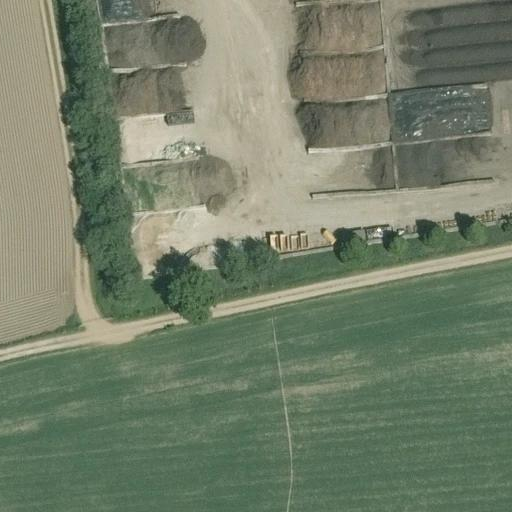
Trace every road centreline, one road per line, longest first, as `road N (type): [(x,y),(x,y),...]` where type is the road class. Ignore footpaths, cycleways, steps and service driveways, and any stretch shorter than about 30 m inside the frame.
road 1 (track): [(511,252),(0,357)]
road 2 (unknown): [(511,186),(297,211),(271,202),(254,177),(229,0)]
